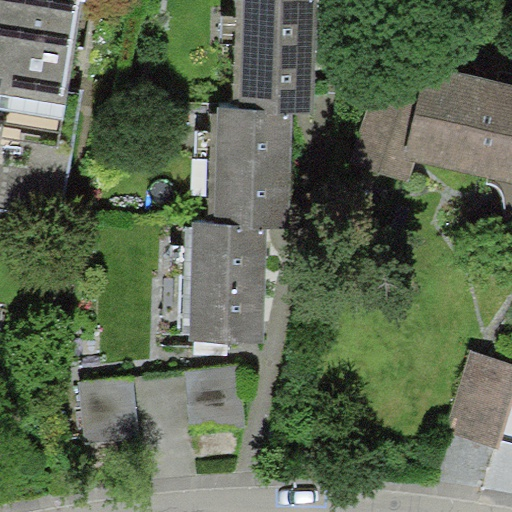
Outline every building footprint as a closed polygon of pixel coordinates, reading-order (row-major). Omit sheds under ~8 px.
[(83,0),(0,0),(0,215),(63,225),(86,84),(70,81),(83,0)] [(312,0),(229,0),(227,101),(208,101),(204,216),(183,215),(179,342),(266,345),(270,225),(287,225),(291,111),(309,111),(312,0)] [(511,87),(421,64),(409,111),(373,101),(355,169),(403,182),(417,157),(488,175),(484,190),(499,194),(506,234),(511,232),(511,87)] [(511,361),(473,350),(448,430),(511,449),(511,361)] [(234,369),(183,376),(191,437),(243,430),(234,369)] [(134,377),(77,384),(85,447),(142,441),(134,377)]
